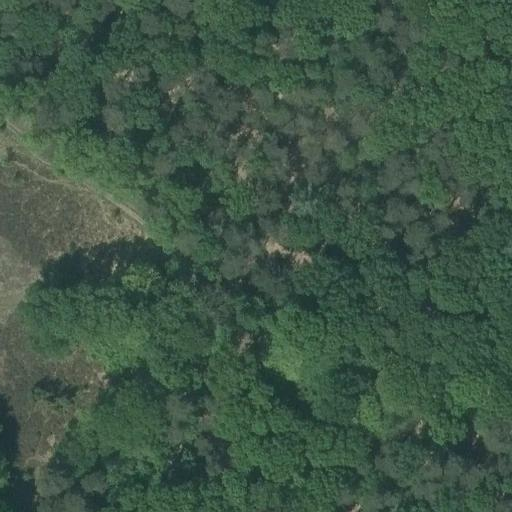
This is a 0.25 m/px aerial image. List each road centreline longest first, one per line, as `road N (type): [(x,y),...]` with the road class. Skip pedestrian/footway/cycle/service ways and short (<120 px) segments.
road 1 (track): [(237,333),(151,224),(0,110)]
road 2 (track): [(427,511),(412,481),(237,333)]
road 3 (track): [(237,333),(141,511)]
road 4 (track): [(191,511),(246,497),(367,439)]
